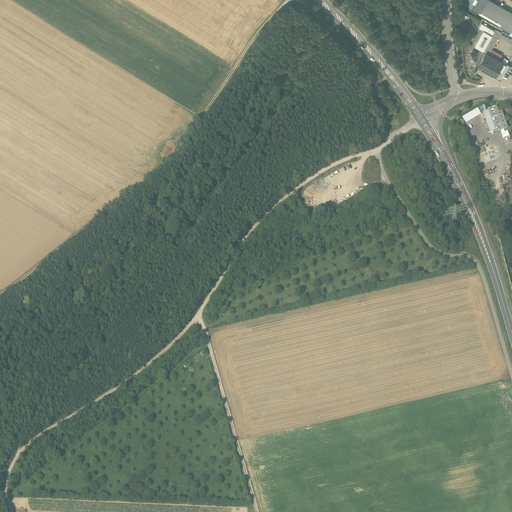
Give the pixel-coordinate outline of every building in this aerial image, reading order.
[(480,12),(487,0),(463,0),(463,2),(480,12)] [(511,29),(511,12),(489,0),(487,0),(480,12),(501,24),(500,26),(510,33),(511,29)] [(495,31),(481,24),(478,29),(483,31),(474,47),(482,51),(483,52),(495,31)] [(471,29),(467,32),(471,38),(474,39),(476,37),(476,34),(471,29)] [(483,52),(488,55),(501,32),(496,29),(495,31),(483,52)] [(511,37),(503,32),(500,37),(511,43),(511,37)] [(483,52),(482,51),(477,60),(474,58),(472,59),(471,60),(472,62),(475,64),(481,68),(482,67),(484,68),(483,70),(492,75),(492,76),(500,81),(505,73),(506,74),(511,66),(502,61),(502,62),(488,55),(483,52)] [(496,107),(488,110),(496,133),(508,128),(502,112),(498,113),(496,107)]
